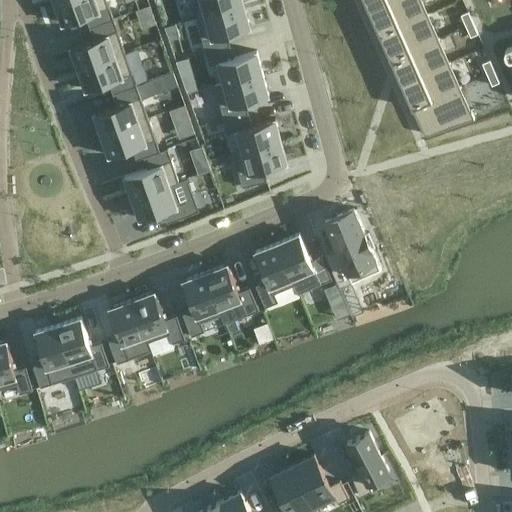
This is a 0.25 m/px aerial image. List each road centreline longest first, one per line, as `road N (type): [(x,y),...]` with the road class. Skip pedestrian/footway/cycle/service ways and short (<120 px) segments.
road 1 (residential): [(482,511),(476,408),(467,384),(433,373),(278,441),(158,511)]
road 2 (residential): [(290,0),(343,183),(120,272)]
road 3 (residential): [(18,17),(6,54),(3,157),(29,302)]
road 4 (residential): [(120,272),(18,17)]
